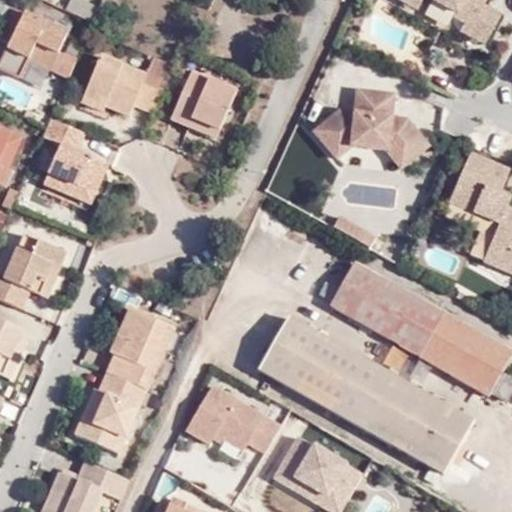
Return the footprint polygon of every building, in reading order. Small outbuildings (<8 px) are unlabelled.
[(83,0),(70,0),(66,9),(92,20),(98,6),(83,0)] [(399,0),(398,2),(416,12),(422,0),(424,0),(457,18),(456,21),(463,25),(459,33),(484,47),(502,14),(484,5),(486,0),(399,0)] [(0,37),(10,42),(7,47),(0,62),(0,72),(19,81),(30,58),(69,77),(76,59),(58,51),(66,35),(25,14),(24,15),(9,8),(0,26),(0,37)] [(151,113),(172,65),(151,56),(143,75),(99,55),(81,95),(105,106),(102,113),(127,124),(136,106),(151,113)] [(214,140),(234,93),(191,74),(170,121),(214,140)] [(339,114),(315,134),(337,159),(351,148),(399,153),(418,137),(410,126),(401,133),(396,131),(397,120),(391,119),(393,97),(357,92),(355,115),(339,114)] [(78,102),(102,113),(105,106),(81,95),(78,102)] [(49,119),(45,127),(40,138),(57,146),(38,191),(64,203),(69,191),(92,201),(107,165),(76,153),(83,134),(49,119)] [(406,122),(397,120),(396,131),(401,133),(410,126),(406,122)] [(9,171),(24,140),(0,129),(0,184),(6,187),(12,172),(9,171)] [(351,148),(337,159),(343,166),(354,158),(396,163),(402,169),(428,146),(418,137),(399,153),(351,148)] [(509,171),(470,154),(449,203),(497,224),(482,261),(511,274),(511,210),(505,208),(509,198),(499,194),(509,171)] [(0,206),(9,210),(10,208),(16,193),(7,189),(0,206)] [(69,191),(64,203),(87,212),(92,201),(69,191)] [(291,278),(311,241),(266,217),(247,254),(291,278)] [(21,235),(15,249),(31,255),(37,242),(21,235)] [(335,302),(355,265),(311,241),(291,278),(335,302)] [(4,276),(0,273),(0,302),(18,310),(28,286),(37,290),(48,295),(66,254),(37,242),(31,255),(15,249),(4,276)] [(511,352),(511,350),(355,265),(335,302),(331,308),(490,394),(511,352)] [(18,310),(28,314),(37,290),(28,286),(18,310)] [(109,375),(149,391),(174,331),(131,312),(121,334),(111,358),(115,359),(109,375)] [(445,474),(475,422),(292,317),(261,370),(445,474)] [(0,368),(7,349),(19,354),(27,337),(0,324),(0,368)] [(7,349),(0,368),(0,377),(8,380),(19,354),(7,349)] [(122,455),(149,391),(109,375),(102,394),(95,391),(76,435),(122,455)] [(285,430),(216,390),(191,434),(215,448),(218,443),(221,438),(228,442),(249,454),(253,446),(270,455),(285,430)] [(228,442),(221,438),(218,443),(225,447),(228,442)] [(335,511),(346,511),(369,476),(304,440),(279,480),(295,489),(300,481),(330,498),(325,506),(335,511)] [(95,511),(103,494),(121,501),(130,481),(84,462),(75,482),(59,474),(43,511),(95,511)] [(300,481),(295,489),(325,506),(330,498),(300,481)] [(189,511),(192,505),(175,498),(169,511),(189,511)]
